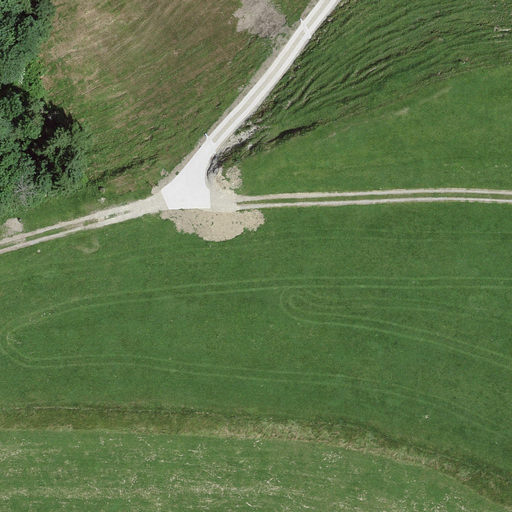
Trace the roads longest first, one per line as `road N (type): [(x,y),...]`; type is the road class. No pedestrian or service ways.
road 1 (track): [(511,197),(171,199)]
road 2 (track): [(330,0),(171,199)]
road 3 (track): [(171,199),(0,248)]
